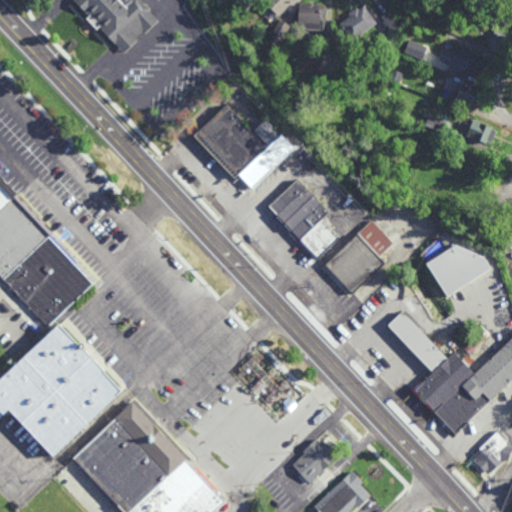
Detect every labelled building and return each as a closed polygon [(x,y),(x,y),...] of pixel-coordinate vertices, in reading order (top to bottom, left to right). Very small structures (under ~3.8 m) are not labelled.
[(139,0),(150,11),(159,21),(146,33),(144,31),(135,39),(138,41),(125,53),(116,43),(115,44),(102,30),(103,29),(101,27),(97,31),(86,19),(90,15),(89,13),(87,15),(73,0),(139,0)] [(241,12),(234,1),(235,0),(254,0),(255,1),(241,12)] [(295,0),(280,17),(277,14),(275,17),(265,8),(267,5),(264,3),(266,0),(295,0)] [(315,4),(322,5),(322,6),(327,6),(326,31),(297,29),(298,15),(299,15),(300,3),(309,4),(309,2),(315,3),(315,4)] [(377,24),(361,35),(362,36),(356,41),(355,40),(352,42),(343,29),(344,28),(340,24),(350,17),(348,14),(357,7),(359,10),(364,6),(377,24)] [(393,34),(381,16),(395,6),(407,24),(393,34)] [(283,38),(281,37),(278,43),(271,39),(274,34),(271,32),(280,17),(291,24),(283,38)] [(473,27),(466,24),(468,19),(475,22),(473,27)] [(511,41),(506,57),(488,50),(491,43),(487,42),(490,34),(489,34),(490,29),(511,38),(511,41)] [(383,52),(377,39),(391,33),(396,47),(383,52)] [(483,56),(480,64),(481,64),(480,68),(478,68),(475,76),(449,67),(450,66),(439,61),(443,49),(453,53),(456,45),(483,56)] [(417,48),(418,46),(431,51),(427,64),(413,59),(413,58),(408,56),(412,46),(417,48)] [(333,76),(316,75),(317,61),(334,62),(333,76)] [(406,86),(389,79),(393,68),(411,75),(406,86)] [(479,109),(455,99),(456,97),(453,95),(455,91),(448,88),(450,83),(448,82),(451,74),(481,87),(477,96),(481,98),(479,102),(481,103),(479,109)] [(269,146),(283,133),(297,147),(260,181),(261,183),(255,189),(199,131),(228,103),(269,146)] [(441,132),(421,124),(424,116),(423,116),(425,111),(446,119),(441,132)] [(493,126),(492,128),(497,130),(492,142),(487,140),(486,143),(462,133),(456,130),(459,123),(464,125),(466,121),(471,123),(473,118),(493,126)] [(431,159),(410,150),(415,138),(436,147),(431,159)] [(481,158),(480,158),(482,160),(480,165),(479,164),(477,168),(476,167),(474,171),(459,164),(458,166),(451,163),(453,159),(452,158),(458,142),(482,152),(481,155),(482,155),(481,158)] [(421,166),(415,164),(417,157),(423,159),(421,166)] [(318,259),(300,240),(298,242),(267,208),(300,177),(331,211),(323,218),(342,237),(318,259)] [(471,191),(466,189),(462,200),(444,193),(446,189),(444,188),(444,186),(447,187),(447,185),(450,186),(454,177),(473,184),(471,191)] [(48,327),(0,277),(0,179),(51,233),(51,235),(95,281),(48,327)] [(353,294),(324,264),(372,219),(394,243),(380,257),(386,263),(353,294)] [(449,296),(427,262),(456,243),(485,255),(492,267),(449,296)] [(448,358),(455,351),(462,359),(468,354),(474,361),(469,366),(475,373),(480,368),(474,362),(491,345),(498,352),(511,338),(511,381),(453,438),(431,415),(433,413),(413,391),(433,371),(389,325),(403,311),(448,358)] [(470,354),(464,348),(479,334),(473,327),(479,321),(491,333),(485,339),(470,354)] [(122,391),(61,449),(53,456),(9,409),(0,417),(0,379),(59,324),(78,343),(79,343),(80,342),(81,342),(82,343),(83,344),(84,346),(84,347),(83,348),(104,370),(104,372),(122,391)] [(303,386),(260,347),(244,365),(260,379),(268,370),(295,394),(303,386)] [(197,470),(199,468),(221,491),(219,493),(228,501),(216,511),(124,511),(74,459),(134,401),(189,458),(187,460),(197,470)] [(320,441),(322,438),(327,443),(331,439),(343,452),(310,483),(292,465),(304,453),(302,451),(316,438),(320,441)] [(503,462),(488,476),(473,459),(488,446),(503,462)] [(358,507),(356,505),(348,511),(318,511),(316,510),(317,508),(315,506),(353,470),(364,482),(361,484),(371,495),(358,507)]
